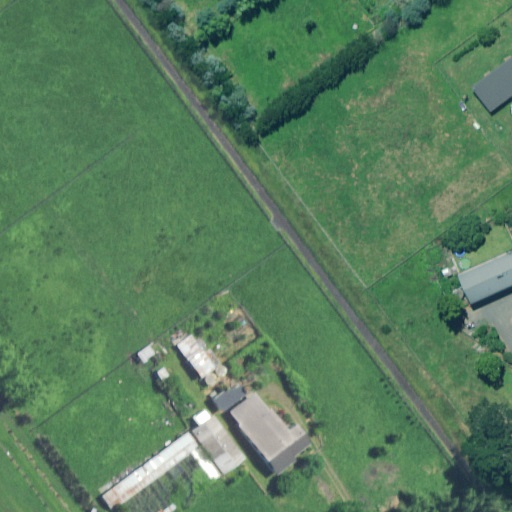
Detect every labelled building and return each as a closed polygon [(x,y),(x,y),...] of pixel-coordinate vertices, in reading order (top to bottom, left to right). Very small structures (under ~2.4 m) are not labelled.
[(511,63),(476,90),(493,113),(511,99),(511,63)] [(511,288),(511,255),(462,278),(474,305),(511,288)] [(219,378),(188,336),(174,346),(205,388),(219,378)] [(152,355),(146,347),(135,356),(141,364),(152,355)] [(163,368),(153,373),(159,385),(169,380),(163,368)] [(224,411),(244,395),(235,383),(211,402),(219,414),(224,411)] [(245,397),(225,412),(273,477),(292,462),(289,459),(306,447),(290,426),(282,432),(266,411),(252,392),(245,397)] [(189,429),(221,471),(242,455),(205,406),(192,416),(197,423),(189,429)] [(169,511),(220,475),(188,432),(99,498),(109,511),(169,511)]
